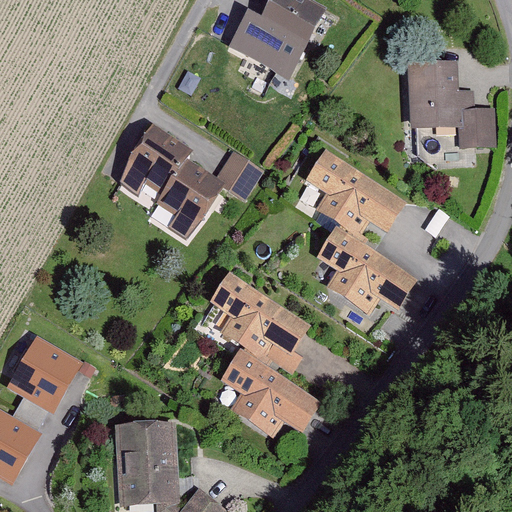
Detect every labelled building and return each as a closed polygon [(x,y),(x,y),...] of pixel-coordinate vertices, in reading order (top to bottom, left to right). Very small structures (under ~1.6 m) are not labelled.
[(329,12),(306,0),(279,0),(269,20),(254,12),(231,53),(289,85),(329,12)] [(475,68),(417,68),(417,134),(459,134),(459,154),(497,154),(497,115),(475,115),(475,68)] [(221,181),(161,135),(119,190),(190,244),(227,195),(244,208),(264,181),(237,160),(221,181)] [(309,280),(332,295),(389,332),(422,283),(378,255),(409,207),(330,156),(296,210),(338,237),(309,280)] [(246,398),(236,414),(298,453),(328,405),(284,378),(314,329),(231,277),(199,328),(242,355),(224,384),(246,398)] [(35,336),(6,386),(53,413),(82,363),(35,336)] [(0,411),(0,478),(12,485),(40,433),(0,411)] [(179,428),(117,430),(120,511),(181,509),(179,428)] [(200,488),(181,511),(227,511),(230,509),(200,488)]
